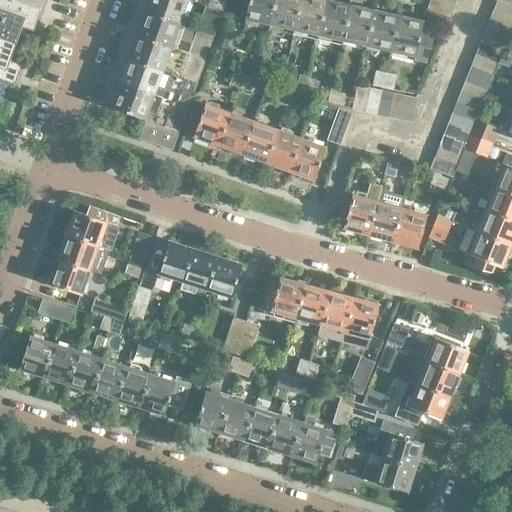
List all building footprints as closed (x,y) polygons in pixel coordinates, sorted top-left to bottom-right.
[(14,0),(0,0),(0,37),(16,43),(23,22),(34,26),(40,9),(14,0)] [(14,0),(40,9),(43,0),(14,0)] [(149,0),(146,9),(181,22),(186,24),(195,0),(193,0),(149,0)] [(193,0),(195,0),(207,5),(222,10),(225,0),(193,0)] [(248,0),(245,20),(270,25),(275,0),(248,0)] [(275,0),(270,25),(294,30),(300,0),(275,0)] [(300,0),(294,30),(318,36),(325,0),(300,0)] [(329,0),(325,0),(318,36),(342,41),(344,33),(350,4),(329,0)] [(439,0),(430,0),(427,10),(434,12),(449,17),(450,17),(454,5),(439,0)] [(511,5),(497,1),(493,10),(511,17),(511,5)] [(344,33),(342,41),(366,47),(369,33),(374,10),(350,4),(344,33)] [(207,5),(198,28),(214,34),(222,10),(207,5)] [(146,9),(137,35),(189,53),(198,28),(181,22),(146,9)] [(369,33),(366,47),(390,52),(394,33),(398,15),(374,10),(369,33)] [(511,17),(493,10),(488,21),(511,30),(511,27),(511,17)] [(434,12),(430,20),(446,26),(449,17),(434,12)] [(394,33),(390,52),(415,58),(428,60),(433,35),(420,32),(423,21),(398,15),(394,33)] [(488,21),(484,32),(507,41),(511,30),(488,21)] [(198,28),(189,53),(205,59),(214,34),(198,28)] [(484,32),(480,42),(503,52),(507,41),(484,32)] [(137,35),(128,58),(180,77),(189,53),(137,35)] [(0,80),(11,84),(14,85),(20,68),(8,64),(16,43),(0,37),(0,80)] [(480,42),(475,53),(498,62),(503,52),(480,42)] [(180,77),(196,83),(205,59),(189,53),(180,77)] [(475,53),(471,64),(494,74),(498,62),(475,53)] [(128,58),(120,82),(172,101),(180,77),(128,58)] [(263,63),(253,59),(248,73),(258,77),(263,63)] [(274,67),(263,63),(258,77),(269,81),(274,67)] [(471,64),(465,79),(488,89),(494,74),(471,64)] [(372,85),(382,87),(385,72),(375,70),(372,85)] [(238,89),(243,75),(232,71),(227,85),(238,89)] [(396,74),(385,72),(382,87),(393,89),(396,74)] [(294,89),(304,92),(309,78),(300,74),(294,89)] [(249,93),(254,79),(243,75),(238,89),(249,93)] [(180,77),(172,101),(188,107),(196,83),(180,77)] [(320,81),(309,78),(304,92),(314,96),(320,81)] [(465,79),(461,90),(484,100),(488,89),(465,79)] [(0,96),(4,98),(3,99),(5,100),(11,84),(0,80),(0,96)] [(120,82),(111,107),(145,119),(138,138),(172,150),(188,107),(172,101),(120,82)] [(357,84),(352,109),(364,111),(369,87),(357,84)] [(286,105),(292,91),(281,87),(276,101),(286,105)] [(369,87),(364,111),(376,114),(381,90),(369,87)] [(330,89),(328,100),(328,101),(343,106),(345,95),(330,89)] [(381,90),(376,114),(388,116),(393,92),(381,90)] [(461,90),(456,102),(479,112),(484,100),(461,90)] [(301,94),(292,91),(286,105),(296,108),(301,94)] [(393,92),(388,116),(399,119),(405,95),(393,92)] [(405,95),(399,119),(411,121),(416,97),(405,95)] [(189,118),(198,122),(193,137),(218,146),(230,111),(196,99),(189,118)] [(456,102),(452,112),(475,122),(476,119),(479,112),(456,102)] [(351,112),(338,108),(326,140),(340,145),(351,112)] [(230,111),(218,146),(241,154),(254,120),(230,111)] [(452,112),(447,124),(470,133),(475,122),(452,112)] [(476,119),(475,122),(470,133),(493,142),(499,128),(476,119)] [(254,120),(241,154),(265,163),(278,129),(254,120)] [(447,124),(443,135),(466,144),(470,133),(447,124)] [(278,129),(265,163),(289,171),(302,137),(278,129)] [(470,133),(466,144),(464,148),(487,157),(493,142),(470,133)] [(443,135),(438,146),(461,155),(464,148),(466,144),(443,135)] [(302,137),(289,171),(314,180),(326,146),(302,137)] [(438,146),(434,157),(457,166),(461,155),(438,146)] [(457,166),(434,157),(429,168),(453,177),(457,166)] [(389,160),(385,174),(394,176),(398,163),(389,160)] [(492,185),(496,186),(511,192),(511,166),(505,163),(505,164),(501,163),(492,185)] [(448,178),(434,172),(430,183),(444,189),(448,178)] [(344,191),(337,209),(347,211),(343,228),(368,235),(380,189),(381,186),(368,183),(364,196),(352,193),(344,191)] [(483,207),(487,208),(511,218),(511,192),(496,186),(492,185),(487,198),(481,195),(480,197),(471,194),(468,201),(483,207)] [(380,189),(368,235),(393,241),(402,207),(404,199),(405,196),(380,189)] [(402,207),(393,241),(418,248),(427,214),(429,205),(404,199),(402,207)] [(455,221),(475,229),(478,230),(511,244),(511,218),(487,208),(483,207),(478,220),(458,212),(455,221)] [(74,210),(66,234),(99,247),(108,222),(74,210)] [(438,214),(428,237),(443,242),(452,220),(438,214)] [(475,229),(465,253),(475,257),(471,267),(492,273),(495,265),(503,268),(511,244),(478,230),(475,229)] [(139,232),(128,264),(141,268),(151,236),(139,232)] [(66,234),(57,258),(91,270),(99,247),(66,234)] [(168,240),(157,274),(182,282),(193,248),(168,240)] [(193,248),(182,282),(180,288),(197,294),(199,287),(206,290),(218,256),(193,248)] [(218,256),(206,290),(232,298),(242,264),(218,256)] [(91,270),(57,258),(48,283),(82,295),(91,270)] [(141,268),(128,264),(125,273),(138,277),(141,268)] [(269,286),(262,309),(270,311),(295,318),(304,283),(280,277),(276,289),(269,286)] [(304,283),(295,318),(319,325),(328,290),(304,283)] [(152,290),(140,286),(138,285),(127,318),(142,323),(152,290)] [(328,290),(319,325),(317,332),(341,339),(343,331),(353,297),(328,290)] [(128,308),(95,297),(90,311),(103,315),(114,318),(124,321),(128,308)] [(353,297),(343,331),(341,339),(352,342),(368,347),(370,339),(374,323),(376,323),(378,318),(375,317),(379,304),(353,297)] [(42,298),(37,312),(61,320),(65,306),(42,298)] [(76,309),(65,306),(61,320),(72,323),(76,309)] [(114,318),(103,315),(100,328),(110,332),(114,318)] [(226,336),(224,345),(237,349),(246,320),(233,316),(226,336)] [(124,321),(114,318),(110,332),(120,335),(124,321)] [(246,320),(237,349),(250,352),(251,348),(259,324),(246,320)] [(394,321),(385,343),(396,348),(397,348),(423,359),(460,374),(469,350),(435,337),(434,337),(432,336),(429,344),(409,336),(410,334),(407,332),(409,328),(394,321)] [(194,325),(184,322),(180,335),(190,338),(194,325)] [(164,331),(153,328),(149,341),(160,345),(164,331)] [(174,335),(164,331),(160,345),(169,348),(174,335)] [(54,342),(30,334),(19,369),(43,376),(54,342)] [(78,350),(67,384),(91,392),(102,357),(108,338),(97,334),(91,354),(78,350)] [(54,342),(43,376),(67,384),(78,350),(77,349),(80,342),(70,338),(68,346),(54,342)] [(397,348),(396,348),(385,343),(379,360),(391,364),(397,348)] [(198,349),(185,345),(177,372),(190,377),(198,349)] [(242,357),(232,354),(228,367),(238,370),(242,357)] [(310,359),(300,356),(296,369),(306,372),(310,359)] [(375,362),(363,357),(361,356),(348,390),(362,394),(375,362)] [(102,357),(91,392),(116,399),(126,365),(102,357)] [(252,360),(242,357),(238,370),(248,374),(252,360)] [(320,362),(310,359),(306,372),(316,376),(320,362)] [(423,359),(414,381),(451,395),(460,374),(423,359)] [(126,365),(116,399),(140,407),(151,373),(126,365)] [(290,372),(280,369),(276,382),(287,386),(290,372)] [(301,376),(290,372),(287,386),(296,389),(301,376)] [(151,373),(140,407),(165,415),(175,380),(151,373)] [(404,405),(407,406),(441,420),(451,395),(414,381),(404,405)] [(362,402),(378,410),(385,412),(390,397),(367,388),(361,402),(362,402)] [(229,397),(205,390),(195,424),(219,432),(229,397)] [(345,426),(349,413),(353,401),(355,395),(342,391),(332,422),(345,426)] [(229,397),(219,432),(243,440),(254,405),(229,397)] [(378,410),(353,401),(349,413),(374,422),(378,410)] [(254,405),(243,440),(267,447),(278,413),(254,405)] [(278,413),(267,447),(291,455),(302,420),(278,413)] [(302,420),(291,455),(316,463),(319,453),(331,457),(338,432),(323,427),(324,425),(315,421),(316,417),(306,414),(304,421),(302,420)] [(389,432),(381,455),(416,466),(423,443),(389,432)] [(343,455),(367,463),(362,478),(373,481),(408,492),(416,466),(381,455),(369,452),(346,445),(343,455)]
